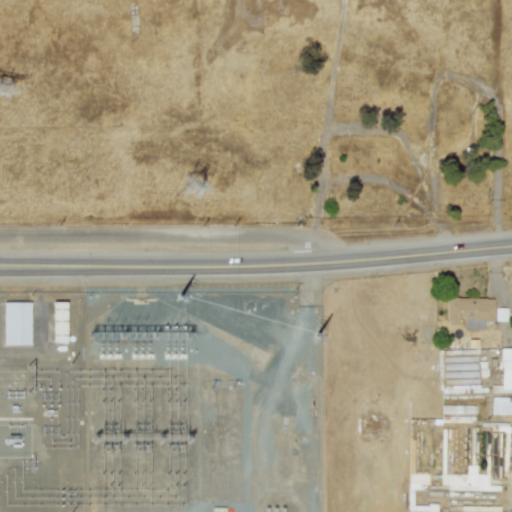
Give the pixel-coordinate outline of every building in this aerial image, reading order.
[(460,329),(483,330),(483,321),(492,321),(493,298),(446,297),(445,325),(460,325),(460,329)] [(29,302),(2,302),(3,345),(29,345),(29,302)] [(66,302),(51,302),(51,341),(65,342),(66,302)] [(511,348),(499,348),(501,389),(511,389),(511,390),(511,348)] [(490,414),(511,414),(511,397),(491,397),(490,414)] [(379,439),(379,429),(371,429),(371,416),(359,415),(359,438),(379,439)] [(440,485),(478,485),(478,476),(440,475),(440,485)]
